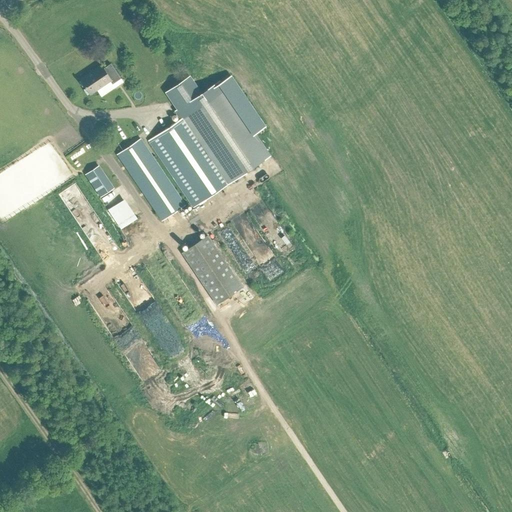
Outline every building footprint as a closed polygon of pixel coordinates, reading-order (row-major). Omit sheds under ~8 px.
[(112,84),(120,78),(110,63),(103,68),(101,65),(80,79),(90,94),(110,81),(112,84)] [(218,79),(200,91),(189,74),(163,91),(181,118),(148,140),(193,207),(270,155),(218,79)] [(162,220),(185,205),(140,138),(117,154),(162,220)] [(290,222),(277,228),(286,246),(299,240),(290,222)] [(217,304),(242,287),(206,235),(182,252),(217,304)] [(248,260),(252,264),(259,256),(255,252),(248,260)] [(256,284),(239,299),(246,308),(264,293),(256,284)] [(108,286),(95,293),(108,313),(127,301),(118,288),(112,292),(108,286)] [(119,333),(117,335),(121,338),(126,333),(130,336),(144,319),(126,303),(106,326),(112,332),(114,329),(119,333)] [(198,338),(186,346),(191,353),(203,346),(198,338)] [(210,341),(199,350),(206,359),(218,350),(210,341)]
